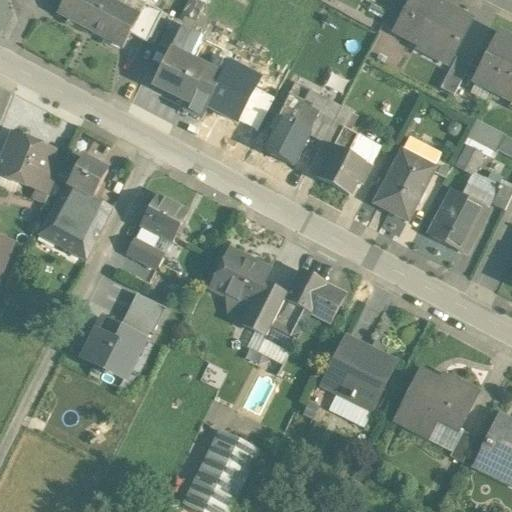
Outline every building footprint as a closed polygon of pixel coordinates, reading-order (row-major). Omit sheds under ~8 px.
[(106,0),(64,0),(56,15),(89,32),(106,0)] [(106,0),(89,32),(122,50),(139,17),(106,0)] [(472,20),(432,0),(410,0),(393,34),(416,46),(419,41),(452,58),(472,20)] [(184,32),(170,25),(156,54),(167,59),(170,53),(173,54),(184,32)] [(184,32),(173,54),(189,62),(200,40),(184,32)] [(511,41),(498,35),(473,84),(511,104),(511,41)] [(200,40),(189,62),(205,71),(216,49),(200,40)] [(173,54),(170,53),(167,59),(154,87),(187,103),(184,110),(201,119),(206,108),(221,79),(205,71),(189,62),(173,54)] [(469,66),(456,59),(440,90),(453,97),(469,66)] [(221,79),(206,108),(237,124),(237,123),(254,90),(259,81),(228,66),(221,79)] [(292,89),(288,97),(302,105),(291,126),(308,135),(306,137),(321,145),(331,124),(337,113),(292,89)] [(254,90),(237,123),(257,133),(274,100),(254,90)] [(302,105),(288,97),(276,118),(291,126),(302,105)] [(291,126),(276,118),(270,131),(274,133),(264,153),(291,167),(306,137),(308,135),(291,126)] [(492,161),(496,152),(504,138),(476,123),(464,147),(466,148),(454,170),(471,179),(482,156),(492,161)] [(342,130),(331,124),(321,145),(332,150),(333,148),(342,130)] [(356,137),(342,130),(333,148),(347,155),(356,137)] [(52,152),(13,136),(0,167),(0,176),(36,191),(48,161),(52,152)] [(356,137),(347,155),(333,148),(332,150),(316,180),(348,197),(355,183),(361,186),(380,149),(356,137)] [(511,142),(504,138),(496,152),(511,159),(511,142)] [(440,156),(408,140),(402,153),(411,158),(433,169),(440,156)] [(402,153),(401,153),(394,167),(404,172),(411,158),(402,153)] [(433,169),(411,158),(404,172),(394,167),(374,205),(391,214),(394,210),(409,218),(434,170),(433,169)] [(108,173),(84,159),(63,196),(77,204),(82,195),(92,201),(93,200),(108,173)] [(61,167),(48,161),(36,191),(49,197),(61,167)] [(500,188),(478,177),(466,200),(487,211),(490,206),(491,207),(500,188)] [(511,193),(500,188),(491,207),(503,213),(511,194),(511,193)] [(466,200),(452,192),(428,237),(466,257),(489,213),(487,211),(466,200)] [(77,204),(68,221),(54,213),(40,237),(86,262),(111,211),(93,200),(92,201),(82,195),(77,204)] [(63,196),(54,213),(68,221),(77,204),(63,196)] [(186,214),(157,198),(141,228),(142,229),(159,238),(171,244),(186,214)] [(159,238),(142,229),(136,240),(153,250),(159,238)] [(0,276),(12,245),(0,240),(0,276)] [(136,240),(135,240),(126,256),(156,272),(164,256),(153,250),(136,240)] [(247,261),(230,252),(224,264),(218,266),(215,272),(217,278),(210,291),(243,308),(249,311),(257,295),(268,274),(246,263),(247,261)] [(325,288),(298,274),(282,303),(296,310),(309,317),(310,316),(325,289),(325,288)] [(340,297),(325,289),(310,316),(326,324),(340,297)] [(270,301),(257,295),(249,311),(243,308),(233,327),(253,338),(254,335),(264,316),(270,301)] [(137,297),(119,331),(144,344),(147,345),(164,310),(137,297)] [(273,321),(272,322),(286,329),(296,310),(282,303),(273,321)] [(296,310),(286,329),(299,336),(309,317),(296,310)] [(43,321),(29,314),(21,331),(34,338),(43,321)] [(286,329),(272,322),(273,321),(264,316),(254,335),(289,354),(299,336),(286,329)] [(125,382),(144,344),(119,331),(102,323),(83,361),(125,382)] [(395,364),(346,339),(322,386),(350,400),(348,404),(370,415),(395,364)] [(475,396),(442,379),(438,387),(423,380),(410,406),(404,403),(395,422),(420,434),(428,417),(458,432),(475,396)] [(511,425),(497,419),(473,469),(505,485),(511,469),(511,425)] [(462,433),(450,457),(463,463),(474,440),(462,433)] [(227,511),(256,458),(215,437),(176,511),(227,511)]
